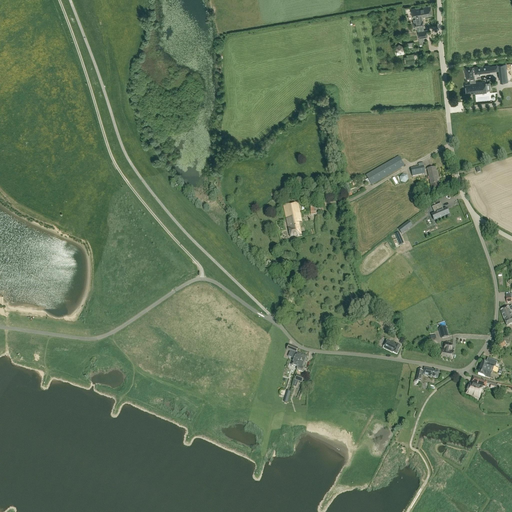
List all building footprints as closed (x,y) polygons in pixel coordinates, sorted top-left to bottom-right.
[(424,27),(423,20),(422,20),(422,17),(432,16),(430,6),(411,9),(413,19),(413,22),(414,28),(417,28),(418,39),(427,37),(426,30),(424,31),(423,27),(424,27)] [(406,55),(407,65),(415,64),(414,54),(406,55)] [(473,78),(472,67),(464,68),(466,79),(469,79),(473,78)] [(487,93),(485,81),(475,82),(475,78),(473,78),(469,79),(470,84),(465,84),(466,94),(475,93),(475,94),(487,93)] [(372,185),(404,166),(399,157),(366,176),(372,185)] [(425,174),(423,163),(418,164),(419,167),(411,168),(413,177),(425,174)] [(439,187),(437,177),(435,168),(427,169),(431,189),(439,187)] [(402,174),(399,177),(400,182),(402,182),(405,183),(408,179),(407,175),(402,174)] [(301,221),(298,203),(284,206),(290,237),(301,235),(298,222),(301,221)] [(320,204),(310,204),(311,213),(321,212),(320,204)] [(443,210),(442,208),(441,204),(432,207),(435,214),(432,215),(434,221),(449,214),(446,209),(443,210)] [(409,221),(398,230),(402,234),(412,226),(409,221)] [(511,317),(511,316),(508,307),(500,310),(504,321),(511,317)] [(386,323),(392,331),(395,329),(392,324),(390,321),(386,323)] [(449,336),(446,327),(439,328),(442,338),(449,336)] [(496,345),(500,350),(506,345),(503,340),(496,345)] [(397,354),(401,347),(387,341),(384,348),(397,354)] [(453,360),(455,351),(451,350),(452,345),(445,344),(444,350),(441,350),(440,357),(453,360)] [(298,349),(294,347),(288,345),(286,350),(296,353),(297,353),(298,349)] [(291,365),(297,368),(301,355),(297,353),(296,353),(291,365)] [(307,357),(301,355),(297,368),(296,370),(303,373),(305,368),(304,368),(307,357)] [(496,367),(497,362),(491,360),(489,365),(483,362),(478,375),(491,379),(495,367),(496,367)] [(437,379),(439,372),(424,369),(423,376),(437,379)] [(302,383),(304,377),(300,376),(297,375),(293,383),(296,384),(298,381),(302,383)] [(479,399),(483,387),(485,387),(487,383),(487,382),(473,378),(471,384),(470,383),(466,394),(479,399)]
